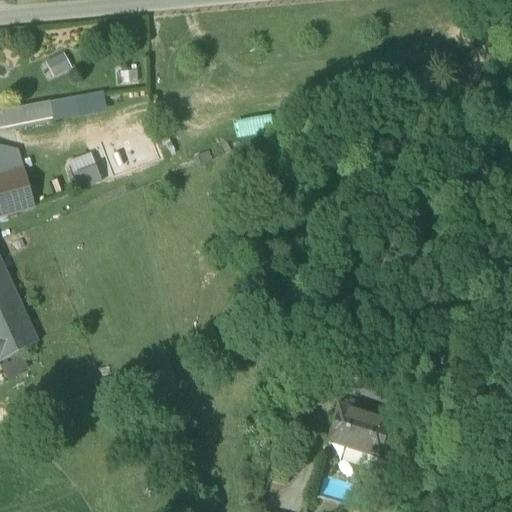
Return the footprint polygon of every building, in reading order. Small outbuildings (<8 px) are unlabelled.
[(63,55),(45,65),(53,80),(71,71),(63,55)] [(50,105),(53,123),(106,112),(103,94),(50,105)] [(4,114),(7,132),(53,123),(50,105),(4,114)] [(0,177),(23,171),(18,151),(0,147),(0,177)] [(91,157),(69,165),(74,179),(75,179),(95,171),(96,171),(91,157)] [(0,177),(0,218),(34,209),(23,171),(0,177)] [(95,171),(75,179),(79,191),(100,183),(95,171)] [(0,364),(38,345),(0,263),(0,364)] [(384,418),(405,425),(412,402),(390,395),(384,418)] [(362,452),(394,463),(405,425),(384,418),(338,405),(327,444),(362,452)] [(259,478),(285,485),(290,465),(264,458),(259,478)]
